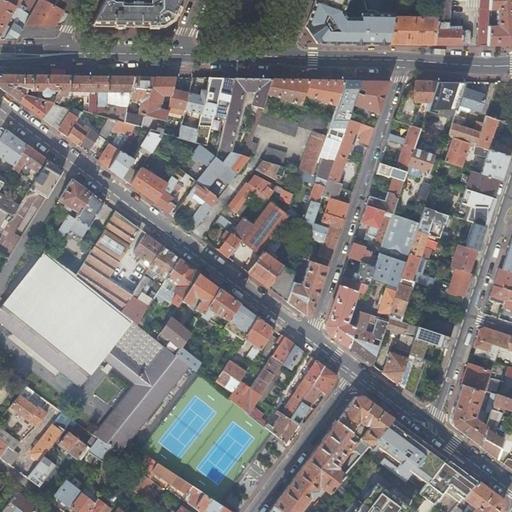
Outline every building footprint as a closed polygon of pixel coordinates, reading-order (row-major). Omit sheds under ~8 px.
[(0,0),(0,39),(5,40),(15,40),(24,25),(30,15),(3,0),(0,0)] [(3,0),(30,15),(38,0),(28,0),(24,7),(21,6),(24,1),(23,0),(3,0)] [(38,0),(30,15),(24,25),(43,25),(56,26),(67,19),(77,0),(38,0)] [(181,0),(150,0),(150,1),(146,1),(145,0),(126,0),(126,1),(114,1),(113,0),(104,0),(91,26),(163,27),(173,21),(173,20),(181,0)] [(341,5),(342,0),(316,0),(306,27),(307,27),(306,27),(307,29),(308,29),(312,34),(316,41),(316,42),(317,43),(318,43),(320,43),(322,39),(336,3),(341,5)] [(347,0),(342,0),(341,5),(336,3),(322,39),(320,43),(389,44),(395,17),(395,15),(368,15),(368,11),(362,11),(362,19),(347,19),(343,12),(347,0)] [(438,17),(434,45),(470,46),(470,32),(467,30),(448,29),(453,0),(440,0),(440,9),(438,17)] [(489,11),(489,0),(480,0),(478,46),(487,46),(488,26),(489,11)] [(511,0),(489,0),(489,11),(494,11),(494,14),(497,14),(497,26),(488,26),(487,46),(500,47),(511,47),(511,46),(511,0)] [(434,17),(395,17),(389,44),(434,45),(438,17),(434,17)] [(27,92),(31,92),(31,75),(12,75),(0,74),(0,87),(19,102),(24,95),(27,92)] [(31,92),(32,97),(38,99),(38,98),(38,94),(42,94),(42,95),(44,97),(49,97),(50,95),(50,94),(53,94),(54,91),(59,92),(60,91),(69,91),(69,76),(31,75),(31,92)] [(108,76),(69,76),(69,91),(88,92),(88,93),(90,93),(90,92),(108,93),(108,76)] [(134,77),(108,76),(108,93),(108,104),(114,104),(114,106),(121,106),(128,107),(130,98),(134,77)] [(152,77),(134,77),(130,98),(132,98),(133,96),(142,99),(142,102),(141,103),(138,116),(127,113),(125,122),(136,125),(141,127),(144,115),(152,77)] [(173,89),(176,78),(152,77),(144,115),(157,119),(166,121),(168,113),(157,111),(158,108),(161,94),(162,90),(172,93),(173,89)] [(206,92),(209,78),(192,78),(190,88),(189,93),(185,110),(202,114),(205,97),(206,92)] [(219,95),(222,78),(209,78),(206,92),(219,95)] [(267,94),(272,79),(234,79),(229,102),(229,103),(225,124),(224,124),(221,141),(219,149),(231,152),(244,91),(256,92),(252,106),(253,106),(252,108),(254,109),(255,107),(259,108),(258,110),(245,151),(244,156),(247,157),(252,143),(258,124),(262,111),(267,94)] [(291,80),(272,79),(267,94),(300,105),(301,106),(305,95),(337,106),(345,80),(327,80),(291,80)] [(353,81),(345,80),(337,106),(331,123),(326,135),(326,136),(313,174),(302,171),(299,179),(315,185),(309,201),(319,204),(322,196),(328,180),(327,180),(336,155),(348,118),(353,105),(354,105),(358,93),(359,89),(362,81),(353,81)] [(511,80),(499,81),(487,116),(498,120),(503,122),(511,124),(511,80)] [(374,81),(362,81),(359,89),(364,91),(363,95),(358,93),(354,105),(378,114),(383,100),(390,81),(374,81)] [(430,102),(436,82),(425,82),(415,81),(415,100),(403,96),(399,108),(395,120),(410,125),(412,126),(419,105),(416,103),(416,102),(430,102)] [(487,95),(464,87),(461,96),(457,108),(461,110),(462,106),(481,112),(487,95)] [(184,116),(185,110),(189,93),(173,89),(172,93),(171,97),(168,111),(168,112),(184,116)] [(168,113),(168,112),(168,111),(160,109),(163,95),(171,97),(172,93),(162,90),(161,94),(158,108),(157,111),(168,113)] [(60,91),(59,92),(56,100),(56,101),(60,103),(63,97),(68,97),(69,91),(60,91)] [(441,120),(452,124),(457,108),(461,96),(451,92),(441,120)] [(56,103),(55,103),(52,102),(38,98),(38,99),(32,97),(24,95),(19,102),(43,119),(54,105),(56,103)] [(202,114),(213,117),(217,100),(205,97),(202,114)] [(229,103),(229,102),(217,100),(213,117),(223,120),(222,123),(224,124),(225,124),(229,103)] [(114,104),(108,104),(108,108),(108,111),(108,118),(118,121),(121,106),(114,106),(114,104)] [(75,112),(54,105),(43,119),(67,136),(76,123),(84,113),(77,109),(75,112)] [(326,135),(331,123),(304,113),(300,124),(262,111),(258,124),(296,136),(299,126),(326,135)] [(100,115),(90,129),(102,138),(112,122),(117,124),(119,121),(118,121),(108,118),(100,115)] [(157,119),(144,115),(141,127),(141,128),(144,128),(151,130),(143,144),(141,147),(151,153),(163,133),(156,131),(157,128),(155,127),(157,119)] [(498,120),(487,116),(484,124),(482,131),(494,135),(498,120)] [(179,138),(196,142),(197,137),(199,127),(196,126),(187,123),(188,119),(184,118),(183,121),(179,138)] [(358,128),(360,122),(348,118),(336,155),(346,159),(348,153),(353,151),(354,146),(351,144),(355,133),(357,131),(358,128)] [(125,122),(119,121),(117,124),(115,127),(123,131),(125,128),(132,132),(136,125),(125,122)] [(371,135),(374,127),(360,122),(358,128),(362,129),(361,131),(371,135)] [(482,131),(484,124),(477,122),(475,127),(470,130),(452,124),(448,136),(453,137),(469,143),(473,144),(477,145),(482,131)] [(76,123),(67,136),(66,137),(78,146),(81,143),(88,132),(90,129),(86,126),(84,129),(76,123)] [(203,138),(202,142),(208,144),(208,140),(209,138),(211,128),(199,125),(199,127),(197,137),(203,138)] [(405,141),(390,135),(388,139),(404,145),(414,148),(415,148),(421,129),(412,126),(410,125),(406,138),(405,137),(405,139),(405,140),(405,141)] [(143,144),(151,130),(144,128),(137,139),(143,144)] [(14,166),(27,144),(6,129),(0,138),(0,161),(2,158),(14,166)] [(313,174),(326,136),(314,131),(300,169),(313,174)] [(368,144),(371,135),(361,131),(358,140),(368,144)] [(489,149),(494,135),(482,131),(477,145),(489,149)] [(81,143),(97,154),(104,143),(88,132),(81,143)] [(461,167),(469,143),(453,137),(445,162),(461,167)] [(207,146),(204,145),(203,147),(217,158),(218,154),(219,149),(221,141),(209,138),(208,140),(208,144),(207,146)] [(98,161),(109,169),(122,148),(114,143),(112,146),(109,144),(98,161)] [(247,157),(250,157),(254,158),(258,145),(252,143),(247,157)] [(47,159),(27,144),(14,166),(13,168),(18,172),(21,167),(20,166),(22,163),(36,171),(35,174),(37,175),(47,159)] [(189,158),(196,163),(198,160),(207,167),(196,181),(198,183),(208,190),(218,176),(230,184),(238,174),(237,173),(224,163),(220,160),(217,158),(203,147),(204,145),(200,144),(189,158)] [(489,149),(477,145),(473,144),(473,147),(475,147),(474,154),(483,157),(486,157),(481,174),(500,180),(502,181),(510,157),(489,149)] [(109,169),(121,178),(134,157),(132,156),(130,158),(125,154),(128,149),(124,145),(122,148),(109,169)] [(414,148),(404,145),(404,146),(403,145),(402,148),(403,148),(400,156),(399,156),(399,158),(399,159),(396,168),(406,171),(408,166),(414,148)] [(151,153),(141,147),(139,150),(149,156),(151,153)] [(280,165),(283,166),(287,153),(267,148),(264,161),(280,165)] [(422,171),(429,173),(434,159),(435,155),(415,148),(414,148),(408,166),(422,171)] [(224,163),(237,173),(238,174),(250,157),(247,157),(244,156),(237,154),(232,153),(224,163)] [(346,159),(336,155),(327,180),(328,180),(322,196),(330,198),(348,204),(352,192),(340,188),(344,178),(340,177),(346,159)] [(62,170),(47,159),(37,175),(30,188),(45,197),(62,170)] [(435,175),(440,161),(434,159),(429,173),(435,175)] [(280,165),(264,161),(263,161),(256,170),(276,181),(279,176),(276,174),(280,165)] [(396,168),(380,163),(377,174),(389,178),(389,177),(393,178),(388,192),(396,194),(399,195),(406,174),(407,172),(406,171),(396,168)] [(407,172),(406,174),(419,178),(422,171),(408,166),(406,171),(407,172)] [(155,204),(167,185),(141,168),(131,185),(155,204)] [(178,181),(186,173),(178,168),(167,185),(155,204),(170,215),(175,206),(170,202),(181,184),(178,181)] [(299,179),(302,171),(296,169),(292,179),(299,181),(299,179)] [(500,180),(481,174),(476,172),(471,170),(469,176),(467,183),(465,189),(494,199),(500,180)] [(467,183),(469,176),(463,174),(460,181),(467,183)] [(255,175),(248,184),(255,189),(267,199),(277,186),(255,175)] [(92,193),(72,178),(58,200),(68,206),(66,208),(70,210),(71,208),(79,213),(92,193)] [(216,196),(208,190),(198,183),(196,185),(183,203),(186,205),(193,197),(196,194),(207,202),(204,206),(203,205),(190,222),(197,227),(218,200),(216,197),(216,196)] [(248,184),(246,183),(228,207),(239,215),(241,212),(238,211),(250,195),(255,189),(248,184)] [(428,197),(431,186),(423,184),(418,200),(426,203),(428,197)] [(255,189),(250,195),(266,207),(270,202),(271,202),(267,199),(255,189)] [(489,212),(494,199),(465,189),(462,198),(456,218),(473,224),(487,228),(492,213),(489,212)] [(289,205),(293,195),(283,190),(279,200),(289,205)] [(20,205),(19,205),(0,192),(0,206),(9,212),(14,215),(20,205)] [(393,215),(393,214),(398,198),(395,197),(396,194),(388,192),(384,202),(369,197),(366,206),(384,212),(392,215),(393,215)] [(104,202),(92,193),(79,213),(76,218),(88,226),(104,202)] [(193,197),(203,205),(204,206),(207,202),(196,194),(193,197)] [(452,217),(456,218),(462,198),(459,197),(452,217)] [(343,219),(348,204),(330,198),(326,209),(325,213),(343,219)] [(319,204),(309,201),(308,204),(301,225),(309,232),(310,229),(311,229),(317,210),(319,207),(319,204)] [(266,207),(253,225),(240,241),(240,242),(259,257),(263,252),(290,217),(286,214),(270,202),(266,207)] [(0,225),(9,212),(0,206),(0,225)] [(384,212),(366,206),(360,223),(368,226),(366,234),(366,235),(364,240),(381,246),(389,223),(381,220),(384,212)] [(289,207),(286,214),(290,217),(292,218),(295,209),(289,207)] [(432,222),(436,211),(424,208),(419,223),(417,231),(428,234),(432,222)] [(139,228),(116,210),(91,249),(76,275),(121,312),(150,267),(142,262),(126,287),(109,276),(139,228)] [(449,216),(436,211),(432,222),(428,234),(436,237),(440,238),(444,225),(445,226),(449,216)] [(389,223),(392,215),(384,212),(381,220),(389,223)] [(341,227),(343,219),(325,213),(318,232),(311,229),(310,229),(309,232),(307,238),(319,243),(319,245),(320,246),(320,248),(320,249),(318,256),(329,260),(335,245),(341,227)] [(419,223),(393,214),(393,215),(392,215),(389,223),(381,246),(375,266),(371,278),(388,284),(398,287),(401,278),(409,254),(417,231),(419,223)] [(66,233),(76,218),(70,215),(58,233),(63,237),(66,233)] [(221,216),(216,223),(227,231),(240,241),(253,225),(243,218),(235,228),(227,221),(221,216)] [(479,251),(487,228),(473,224),(465,247),(477,250),(479,251)] [(226,241),(218,251),(228,258),(240,242),(240,241),(227,231),(222,238),(226,241)] [(428,234),(417,231),(409,254),(420,258),(426,260),(428,261),(432,250),(432,249),(424,247),(428,234)] [(91,249),(66,233),(63,237),(52,256),(76,275),(91,249)] [(163,246),(146,233),(133,252),(152,264),(163,246)] [(424,247),(432,249),(436,237),(428,234),(424,247)] [(511,237),(502,268),(511,271),(511,237)] [(365,248),(353,244),(349,258),(364,263),(367,264),(370,253),(364,251),(365,248)] [(469,274),(477,250),(465,247),(458,244),(450,268),(455,270),(469,274)] [(179,258),(163,246),(152,264),(150,267),(121,312),(134,322),(137,324),(141,317),(148,306),(137,298),(150,278),(147,276),(148,275),(156,280),(159,275),(165,279),(166,278),(179,258)] [(106,357),(134,322),(121,312),(76,275),(52,256),(45,251),(0,306),(0,321),(81,387),(106,357)] [(320,287),(329,260),(318,256),(303,251),(296,273),(294,279),(297,280),(297,278),(298,278),(305,260),(309,262),(301,285),(293,282),(286,302),(305,316),(311,314),(320,287)] [(282,266),(263,252),(259,257),(247,272),(286,302),(293,282),(294,279),(296,273),(282,266)] [(420,258),(409,254),(401,278),(412,282),(420,258)] [(199,273),(179,258),(166,278),(177,286),(174,291),(177,293),(171,302),(177,306),(199,273)] [(364,263),(349,258),(344,272),(359,278),(364,263)] [(419,281),(426,260),(420,258),(412,282),(414,282),(418,284),(419,281)] [(441,272),(443,266),(432,262),(429,268),(441,272)] [(361,283),(368,286),(371,278),(375,266),(367,264),(361,283)] [(510,289),(511,281),(511,271),(502,268),(499,267),(494,284),(509,289),(510,289)] [(463,298),(471,275),(469,274),(455,270),(447,293),(463,298)] [(219,288),(199,273),(177,306),(173,312),(179,316),(182,315),(193,297),(196,296),(201,299),(200,302),(189,318),(191,324),(192,324),(191,327),(193,328),(201,315),(219,288)] [(361,283),(342,277),(332,308),(326,327),(328,333),(348,348),(360,310),(368,286),(361,283)] [(414,282),(412,282),(401,278),(398,287),(396,292),(388,318),(400,322),(403,315),(401,314),(410,288),(411,289),(414,282)] [(422,282),(419,281),(418,284),(433,289),(434,282),(423,279),(422,282)] [(396,292),(398,287),(388,284),(386,288),(396,292)] [(489,299),(504,304),(509,289),(494,284),(489,299)] [(239,303),(219,288),(201,315),(208,320),(214,312),(228,321),(239,303)] [(384,329),(388,318),(396,292),(386,288),(384,294),(382,294),(379,304),(381,304),(379,311),(378,316),(360,310),(348,348),(372,366),(384,329)] [(511,289),(510,289),(509,289),(504,304),(503,306),(511,309),(511,289)] [(258,317),(239,303),(228,321),(224,327),(243,340),(258,317)] [(190,332),(171,316),(161,332),(168,338),(166,340),(168,342),(170,340),(173,342),(180,348),(182,345),(190,332)] [(146,320),(141,317),(137,324),(142,328),(146,320)] [(247,356),(252,360),(273,328),(258,317),(243,340),(240,345),(238,347),(241,349),(243,346),(244,347),(248,341),(254,345),(247,356)] [(407,324),(400,322),(388,318),(384,329),(390,330),(389,332),(396,335),(397,332),(401,334),(404,335),(407,324)] [(450,338),(454,327),(438,321),(434,333),(450,338)] [(134,322),(106,357),(136,384),(93,434),(98,437),(113,447),(117,450),(189,366),(175,355),(153,337),(142,328),(137,324),(134,322)] [(412,341),(416,327),(407,324),(404,335),(401,334),(396,349),(403,351),(408,353),(411,344),(412,341)] [(479,329),(472,353),(497,362),(501,351),(498,351),(500,346),(511,349),(511,335),(484,326),(479,329)] [(447,349),(450,338),(434,333),(416,327),(412,341),(415,342),(417,339),(447,349)] [(232,391),(228,397),(235,402),(248,413),(252,409),(270,380),(277,370),(281,363),(294,344),(281,334),(276,342),(279,345),(261,373),(260,373),(250,388),(239,380),(232,391)] [(445,355),(447,349),(417,339),(415,342),(412,341),(411,344),(419,347),(439,353),(445,355)] [(304,351),(294,344),(281,363),(286,366),(291,369),(304,351)] [(419,347),(411,344),(408,353),(408,355),(416,358),(419,347)] [(202,361),(182,345),(180,348),(175,355),(189,366),(195,370),(202,361)] [(389,352),(381,373),(398,385),(408,355),(408,353),(403,351),(401,356),(389,352)] [(441,366),(445,355),(439,353),(435,364),(441,366)] [(382,369),(386,357),(378,354),(374,366),(382,369)] [(408,355),(398,385),(412,396),(424,361),(416,358),(408,355)] [(300,375),(312,384),(324,366),(311,357),(306,365),(310,368),(305,375),(301,373),(300,375)] [(216,380),(232,391),(239,380),(246,370),(230,359),(216,380)] [(286,366),(281,363),(277,370),(282,373),(286,366)] [(497,394),(499,395),(504,382),(491,378),(488,388),(485,387),(490,371),(468,363),(462,383),(484,390),(491,393),(497,394)] [(438,376),(441,366),(435,364),(432,374),(438,376)] [(324,366),(312,384),(321,390),(322,391),(326,394),(331,387),(336,379),(335,375),(324,366)] [(282,373),(277,370),(270,380),(275,383),(282,373)] [(292,395),(301,401),(312,384),(300,375),(298,377),(302,380),(294,392),(290,389),(288,392),(292,395)] [(474,420),(484,390),(462,383),(451,419),(453,425),(480,445),(485,428),(474,420)] [(312,384),(301,401),(310,406),(315,399),(321,390),(312,384)] [(26,398),(33,389),(26,385),(10,407),(18,413),(21,415),(36,426),(48,412),(42,408),(38,405),(37,406),(26,398)] [(493,405),(497,394),(491,393),(484,414),(490,416),(492,409),(493,405)] [(511,410),(511,398),(499,395),(497,394),(493,405),(511,410)] [(277,410),(290,418),(301,401),(292,395),(290,398),(282,410),(278,408),(277,410)] [(354,450),(356,452),(360,455),(369,445),(371,442),(392,418),(362,396),(354,397),(336,421),(321,440),(306,460),(290,482),(273,505),(281,511),(296,511),(308,496),(310,497),(315,490),(313,489),(317,484),(328,492),(336,482),(343,474),(336,469),(335,465),(348,448),(353,451),(354,450)] [(301,401),(290,418),(298,424),(302,426),(304,423),(300,421),(303,417),(305,414),(310,406),(301,401)] [(40,460),(72,419),(57,407),(54,411),(59,415),(30,453),(40,460)] [(252,409),(248,413),(270,431),(278,437),(290,418),(277,410),(275,412),(279,415),(272,426),(261,418),(262,416),(252,409)] [(500,411),(492,409),(490,416),(485,428),(480,445),(498,458),(506,432),(497,429),(494,435),(487,432),(488,428),(494,430),(500,411)] [(278,437),(288,445),(291,441),(288,440),(292,432),(298,424),(290,418),(278,437)] [(442,456),(392,418),(371,442),(398,462),(395,466),(395,467),(395,468),(395,469),(394,470),(395,470),(395,471),(396,472),(396,473),(397,473),(398,474),(399,474),(400,474),(401,474),(402,473),(403,473),(403,472),(406,468),(425,482),(443,459),(443,458),(443,457),(443,456),(442,456)] [(0,440),(8,447),(13,450),(18,444),(20,443),(0,427),(0,440)] [(59,444),(77,457),(87,444),(69,430),(59,444)] [(103,460),(113,447),(98,437),(91,447),(88,450),(103,460)] [(0,457),(8,447),(0,440),(0,457)] [(77,457),(80,460),(88,450),(91,447),(87,444),(77,457)] [(1,458),(5,461),(13,450),(8,447),(0,457),(1,458)] [(13,450),(5,461),(11,465),(19,455),(13,450)] [(129,458),(121,453),(119,451),(115,457),(125,463),(129,458)] [(355,461),(360,455),(356,452),(352,458),(355,461)] [(172,483),(178,475),(147,455),(140,465),(146,469),(143,474),(148,477),(153,471),(172,483)] [(476,481),(444,458),(425,482),(418,491),(437,504),(448,488),(461,499),(476,481)] [(36,465),(27,477),(33,482),(43,470),(36,465)] [(143,474),(130,491),(132,493),(134,490),(144,498),(152,505),(155,508),(159,503),(150,496),(148,495),(144,492),(153,481),(148,477),(143,474)] [(195,508),(205,493),(178,475),(172,483),(187,493),(189,491),(193,494),(188,502),(195,508)] [(62,500),(68,505),(84,485),(81,483),(77,488),(66,479),(54,494),(59,498),(58,500),(60,502),(62,500)] [(499,499),(476,481),(461,499),(473,508),(469,511),(462,511),(455,506),(449,511),(497,511),(501,507),(499,499)] [(114,494),(122,500),(130,489),(122,483),(114,494)] [(405,511),(408,509),(404,505),(382,488),(375,483),(352,511),(405,511)] [(84,490),(81,493),(92,501),(95,498),(84,490)] [(33,511),(38,507),(18,492),(3,511),(33,511)] [(71,507),(77,511),(87,511),(97,499),(95,498),(92,501),(81,493),(71,507)] [(233,511),(218,502),(205,493),(195,508),(200,511),(202,511),(206,507),(209,509),(207,511),(208,511),(233,511)] [(159,503),(155,508),(159,510),(161,511),(168,502),(162,497),(159,503)] [(97,499),(87,511),(108,511),(110,509),(111,508),(111,507),(110,506),(99,498),(97,499)] [(152,505),(144,498),(141,502),(145,505),(139,511),(146,511),(148,511),(152,505)] [(469,511),(473,508),(461,499),(455,506),(462,511),(469,511)] [(122,501),(114,511),(124,511),(129,507),(122,501)]
